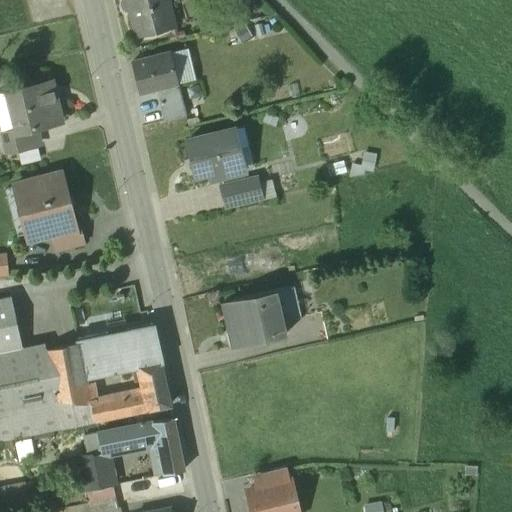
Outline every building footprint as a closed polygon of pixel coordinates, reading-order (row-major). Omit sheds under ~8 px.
[(167,0),(126,0),(136,36),(174,26),(167,0)] [(169,53),(130,63),(138,92),(154,89),(176,84),(169,53)] [(47,83),(4,93),(13,131),(14,133),(31,129),(56,123),(47,83)] [(176,84),(154,89),(159,107),(181,101),(176,84)] [(136,94),(139,115),(155,113),(152,92),(136,94)] [(181,101),(159,107),(163,122),(185,117),(181,101)] [(31,129),(14,133),(13,131),(0,134),(0,139),(3,154),(35,146),(31,129)] [(235,129),(185,141),(193,176),(208,172),(210,179),(243,171),(233,132),(236,132),(235,129)] [(371,173),(372,151),(349,150),(347,172),(371,173)] [(56,175),(17,186),(31,237),(51,232),(69,227),(69,226),(56,175)] [(254,176),(219,185),(225,209),(260,201),(254,176)] [(69,227),(51,232),(56,249),(81,243),(76,224),(69,226),(69,227)] [(292,288),(273,292),(280,323),(299,319),(292,288)] [(273,292),(221,304),(231,349),(283,337),(280,323),(273,292)] [(9,295),(0,296),(0,351),(21,347),(9,295)] [(153,327),(127,333),(129,344),(110,348),(108,336),(77,343),(76,343),(83,377),(85,377),(138,366),(160,362),(161,362),(153,327)] [(107,332),(76,339),(77,343),(108,336),(107,332)] [(21,347),(0,351),(0,441),(61,429),(60,427),(59,427),(53,399),(43,350),(45,350),(42,342),(21,347)] [(45,350),(43,350),(53,399),(91,404),(90,400),(85,377),(83,377),(76,343),(45,350)] [(170,405),(160,362),(138,366),(141,379),(139,379),(142,393),(109,401),(109,417),(170,405)] [(103,397),(90,400),(91,404),(94,420),(109,417),(109,401),(103,397)] [(91,404),(53,399),(59,427),(60,427),(94,420),(91,404)] [(173,418),(117,428),(120,447),(156,440),(176,436),(173,418)] [(117,428),(99,431),(104,451),(120,447),(117,428)] [(99,431),(75,436),(76,442),(82,471),(86,489),(111,485),(109,476),(104,451),(99,431)] [(176,436),(156,440),(160,456),(180,452),(176,436)] [(76,442),(64,444),(70,474),(82,471),(76,442)] [(180,452),(160,456),(161,463),(116,474),(118,483),(183,470),(180,452)] [(285,467),(272,470),(275,484),(288,480),(285,467)] [(116,474),(109,476),(111,485),(112,484),(118,483),(116,474)] [(275,484),(247,491),(251,511),(297,511),(289,480),(288,480),(275,484)] [(9,483),(4,494),(18,500),(23,488),(9,483)] [(111,485),(86,489),(89,502),(115,497),(112,484),(111,485)] [(115,497),(89,502),(91,511),(98,511),(117,508),(115,497)] [(380,511),(379,500),(361,503),(362,511),(380,511)]
